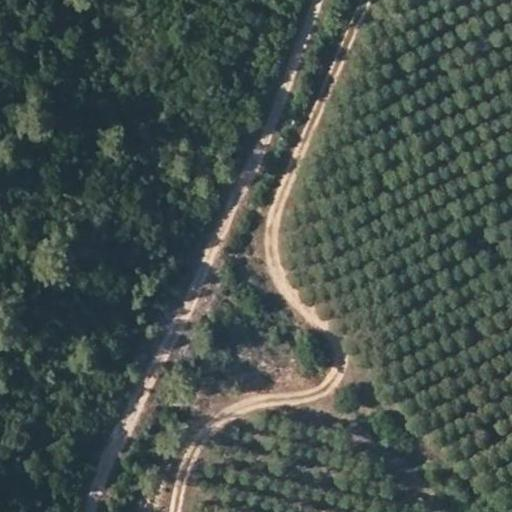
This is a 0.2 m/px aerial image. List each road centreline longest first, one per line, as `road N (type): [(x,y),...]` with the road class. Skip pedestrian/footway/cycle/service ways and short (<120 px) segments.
road 1 (track): [(176,511),(185,465),(217,419),(257,401),(308,395),(332,379),(341,358),(335,331),(276,271),(272,232),(293,164),(366,0)]
road 2 (track): [(316,0),(223,218),(101,468),(90,511)]
